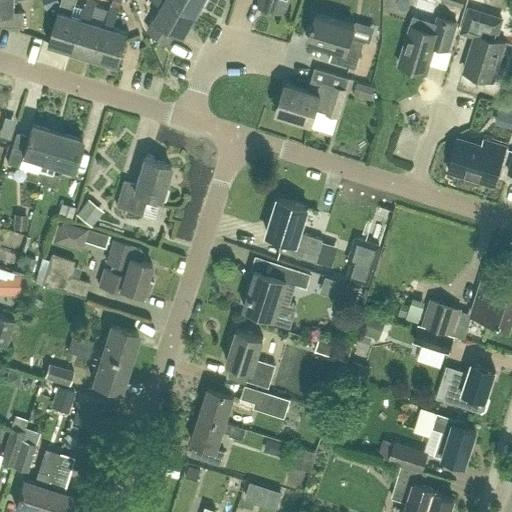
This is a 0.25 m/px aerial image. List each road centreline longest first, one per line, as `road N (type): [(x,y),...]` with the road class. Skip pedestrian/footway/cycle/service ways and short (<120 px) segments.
road 1 (residential): [(114,511),(236,134)]
road 2 (residential): [(189,118),(0,59)]
road 3 (residential): [(411,188),(236,134)]
road 4 (residential): [(189,118),(215,58),(246,49),(278,54)]
